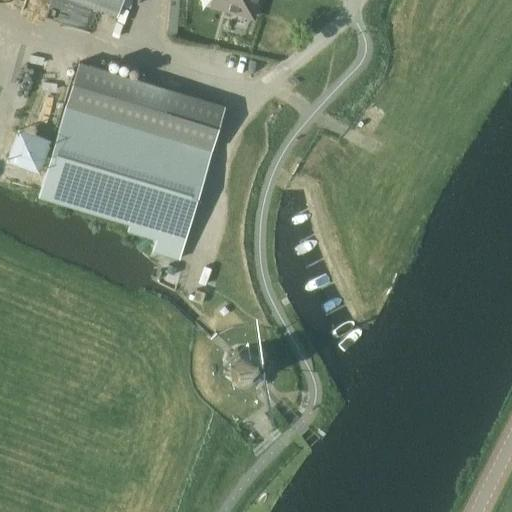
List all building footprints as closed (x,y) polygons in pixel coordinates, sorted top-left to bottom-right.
[(112,11),(116,0),(81,0),(99,6),(112,11)] [(177,36),(179,0),(170,0),(168,35),(177,36)] [(252,15),(256,0),(214,0),(213,4),(252,15)] [(180,258),(220,120),(224,108),(77,63),(38,196),(129,223),(127,230),(156,238),(152,250),(180,258)] [(19,123),(7,156),(40,169),(53,136),(19,123)] [(174,274),(169,272),(167,271),(164,281),(170,283),(174,274)] [(237,349),(226,359),(226,375),(237,386),(253,386),(255,384),(259,387),(265,381),(261,378),(264,375),(264,360),(263,359),(265,357),(255,347),(253,349),(237,349)] [(275,430),(285,422),(277,412),(267,420),(275,430)]
